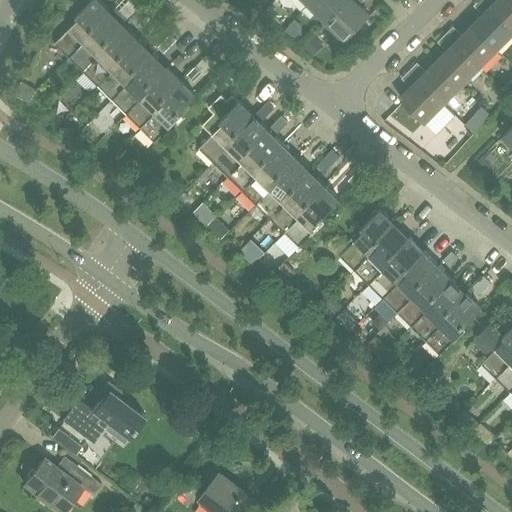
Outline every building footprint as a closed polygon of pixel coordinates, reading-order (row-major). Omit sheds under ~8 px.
[(55,42),(69,56),(95,30),(92,27),(110,9),(100,0),(91,0),(78,14),(80,17),(69,28),(55,42)] [(311,0),(308,3),(326,21),(347,0),(311,0)] [(345,40),(370,14),(360,4),(363,0),(347,0),(326,21),(345,40)] [(483,13),(473,24),(499,49),(511,35),(511,26),(485,0),(479,0),(474,5),(483,13)] [(511,0),(485,0),(511,26),(511,0)] [(69,56),(83,70),(109,44),(106,41),(124,23),(110,9),(92,27),(95,30),(69,56)] [(83,70),(97,84),(123,59),(120,55),(138,37),(124,23),(106,41),(109,44),(83,70)] [(473,24),(463,34),(454,25),(446,33),(481,67),(499,49),(473,24)] [(447,50),(437,60),(463,86),(481,67),(446,33),(438,41),(447,50)] [(303,45),(313,56),(325,45),(315,34),(303,45)] [(97,84),(112,98),(137,72),(134,69),(152,51),(138,37),(120,55),(123,59),(97,84)] [(112,98),(126,112),(151,87),(149,84),(167,66),(152,51),(134,69),(137,72),(112,98)] [(185,58),(180,53),(173,60),(178,65),(185,58)] [(437,60),(427,70),(418,62),(410,70),(444,104),(463,86),(437,60)] [(126,112),(140,126),(166,100),(163,97),(181,79),(167,66),(149,84),(151,87),(126,112)] [(199,72),(194,67),(187,74),(192,79),(199,72)] [(426,123),(444,104),(410,70),(400,80),(409,88),(401,97),(426,123)] [(179,112),(196,95),(181,79),(163,97),(166,100),(140,126),(156,142),(170,128),(182,116),(179,112)] [(199,147),(213,161),(238,135),(235,132),(253,114),(239,100),(238,100),(232,94),(226,100),(220,94),(208,107),(214,113),(203,124),(212,134),(199,147)] [(258,110),(264,117),(273,107),(267,101),(258,110)] [(213,161),(227,175),(253,150),(250,146),(267,128),(253,114),(235,132),(238,135),(213,161)] [(282,115),(273,124),(280,131),(288,122),(282,115)] [(511,126),(503,136),(511,144),(511,126)] [(227,175),(242,189),(267,163),(264,160),(282,142),(267,128),(250,146),(253,150),(227,175)] [(242,189),(256,203),(281,178),(278,174),(296,156),(282,142),(264,160),(267,163),(242,189)] [(317,164),(324,171),(339,156),(333,148),(317,164)] [(256,203),(271,217),(296,192),(293,188),(310,170),(296,156),(278,174),(281,178),(256,203)] [(271,217),(284,231),(310,206),(307,203),(325,185),(310,170),(293,188),(296,192),(271,217)] [(354,185),(364,175),(359,170),(349,180),(354,185)] [(323,218),(340,200),(325,185),(307,203),(310,206),(284,231),(300,246),(325,220),(323,218)] [(340,254),(354,268),(379,243),(376,239),(395,221),(380,207),(362,226),(365,229),(340,254)] [(354,268),(368,282),(393,256),(391,254),(409,235),(395,221),(376,239),(379,243),(354,268)] [(368,282),(382,296),(407,270),(405,268),(423,249),(409,235),(391,254),(393,256),(368,282)] [(382,296),(397,310),(421,285),(418,281),(436,263),(423,249),(405,268),(407,270),(382,296)] [(443,259),(449,266),(459,256),(452,250),(443,259)] [(276,269),(287,280),(295,272),(285,261),(276,269)] [(397,310),(411,325),(436,299),(433,296),(451,278),(436,263),(418,281),(421,285),(397,310)] [(472,286),(480,294),(491,282),(484,274),(472,286)] [(411,325),(425,338),(450,313),(448,310),(466,292),(451,278),(433,296),(436,299),(411,325)] [(463,325),(481,307),(466,292),(448,310),(450,313),(425,338),(440,354),(466,328),(463,325)] [(335,318),(349,332),(358,322),(344,308),(335,318)] [(481,362),(495,376),(511,358),(511,324),(504,333),(492,321),(477,336),(493,351),(481,362)] [(360,333),(363,330),(358,325),(354,329),(352,331),(357,336),(360,333)] [(511,358),(495,376),(510,390),(511,387),(511,358)] [(90,440),(105,420),(128,438),(145,415),(108,388),(91,410),(78,400),(62,420),(90,440)] [(60,511),(61,511),(82,486),(93,495),(102,484),(71,461),(63,471),(44,456),(23,483),(60,511)] [(220,472),(201,498),(219,511),(243,511),(254,498),(220,472)] [(155,502),(146,495),(141,502),(151,508),(155,502)] [(127,511),(143,511),(145,510),(135,503),(127,511)]
